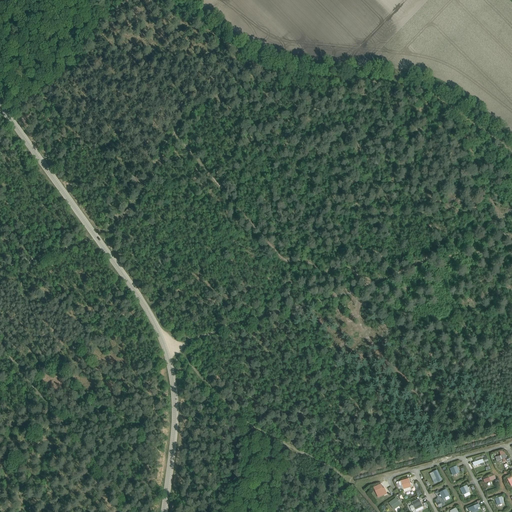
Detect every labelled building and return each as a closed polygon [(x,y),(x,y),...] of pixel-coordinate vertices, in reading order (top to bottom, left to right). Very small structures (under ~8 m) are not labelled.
[(460,476),(457,469),(450,472),(453,479),(460,476)] [(438,470),(432,473),(437,482),(442,479),(438,470)] [(374,488),(376,495),(383,493),(381,486),(374,488)] [(470,497),(465,487),(458,490),(463,500),(470,497)] [(449,497),(446,490),(439,493),(442,500),(449,497)] [(394,498),(387,504),(393,511),(399,505),(394,498)] [(505,503),(503,498),(494,502),(496,507),(505,503)] [(420,501),(411,504),(414,510),(422,507),(420,501)]
